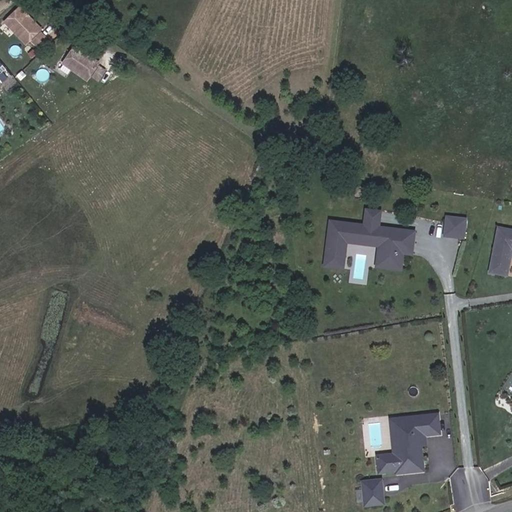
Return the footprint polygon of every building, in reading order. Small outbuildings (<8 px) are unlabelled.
[(3,21),(27,46),(32,41),(37,46),(48,35),(20,5),(3,21)] [(92,76),(100,81),(108,67),(73,45),(62,64),(89,81),(92,76)] [(364,222),(329,219),(324,267),(345,269),(348,243),(378,246),(376,268),(403,271),(405,254),(414,255),(416,229),(381,225),(383,209),(365,207),(364,222)] [(445,214),(444,236),(466,238),(468,216),(445,214)] [(511,227),(497,225),(489,273),(509,276),(511,258),(511,227)] [(441,410),(392,415),(395,449),(377,450),(379,473),(397,471),(397,475),(426,472),(424,446),(429,446),(428,435),(443,434),(441,410)] [(385,478),(363,478),(363,506),(385,506),(385,478)]
